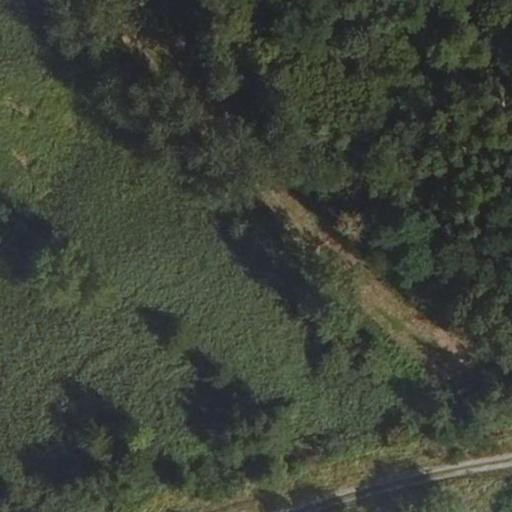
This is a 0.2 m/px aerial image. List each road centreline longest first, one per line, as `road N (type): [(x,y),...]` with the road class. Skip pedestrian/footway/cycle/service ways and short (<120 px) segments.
road 1 (track): [(511,461),(303,511)]
road 2 (track): [(197,113),(122,0)]
